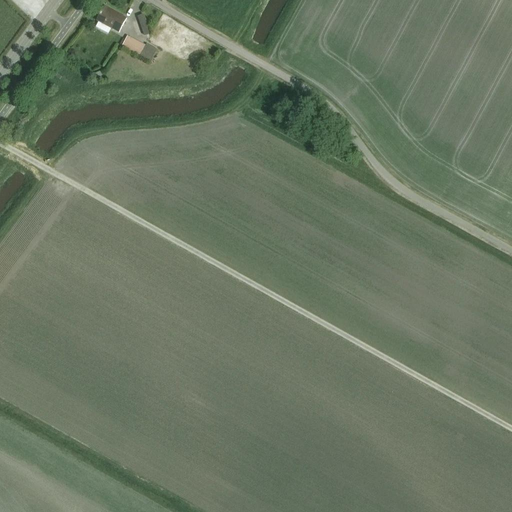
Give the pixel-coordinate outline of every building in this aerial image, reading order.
[(118,34),(126,20),(104,7),(96,22),(118,34)] [(141,35),(149,34),(145,13),(137,15),(141,35)] [(139,56),(145,46),(127,36),(122,46),(139,56)] [(145,46),(139,56),(151,63),(157,50),(146,44),(145,46)] [(100,72),(94,74),(97,81),(103,79),(100,72)]
